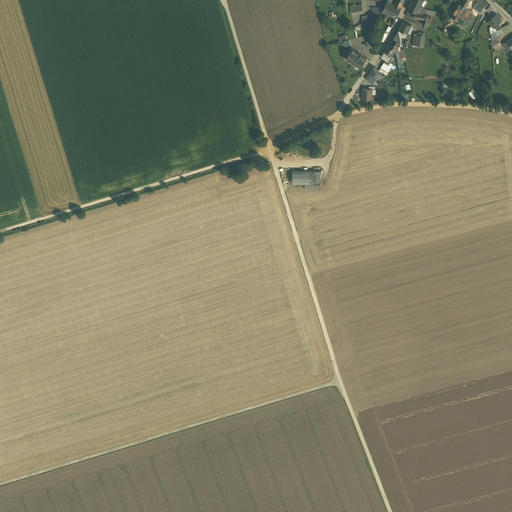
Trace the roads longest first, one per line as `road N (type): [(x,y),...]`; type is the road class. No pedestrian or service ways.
road 1 (track): [(269,149),(338,380),(389,511)]
road 2 (track): [(0,483),(338,380)]
road 3 (track): [(0,231),(269,149)]
road 4 (track): [(511,112),(389,104),(335,116)]
road 5 (track): [(222,0),(269,149)]
road 6 (residential): [(408,0),(335,116)]
